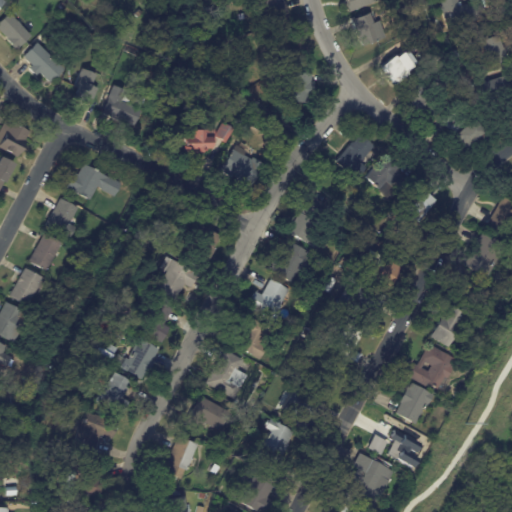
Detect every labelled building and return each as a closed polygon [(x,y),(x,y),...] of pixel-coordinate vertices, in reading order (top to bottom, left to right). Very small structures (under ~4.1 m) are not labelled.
[(284,0),(289,18),(257,26),(252,7),(254,6),(252,1),(256,0),(284,0)] [(382,0),(350,13),(345,1),(348,0),(382,0)] [(484,0),(491,0),(496,18),(450,30),(445,10),(438,12),(437,5),(443,4),(441,0),(462,0),(463,6),(484,0)] [(62,2),(67,6),(62,11),(58,7),(62,2)] [(140,9),(143,13),(139,18),(135,14),(140,9)] [(16,21),(30,37),(16,50),(6,39),(7,39),(0,31),(0,21),(9,13),(16,21)] [(389,37),(364,47),(362,42),(360,42),(351,19),(356,17),(357,20),(372,13),(376,24),(382,21),(389,37)] [(479,27),(481,34),(473,36),(471,29),(479,27)] [(87,32),(95,36),(92,43),(84,39),(87,32)] [(501,43),(507,61),(490,67),(481,41),(498,35),(501,43)] [(47,54),(64,70),(50,84),(39,73),(36,77),(28,69),(31,66),(23,57),(36,43),(47,54)] [(458,49),(462,60),(451,65),(447,54),(458,49)] [(389,76),(381,66),(394,55),(396,57),(402,52),(413,65),(406,71),(408,73),(395,84),(389,76)] [(312,76),(312,81),(314,82),(313,99),(309,99),(309,104),(276,101),(279,71),(312,74),(312,76)] [(71,74),(84,80),(86,73),(100,79),(98,84),(106,87),(99,103),(90,99),(88,105),(59,92),(67,73),(71,74)] [(408,97),(407,96),(421,83),(445,108),(431,120),(424,113),(423,114),(411,102),(412,102),(408,97)] [(132,125),(103,115),(114,86),(126,90),(121,102),(142,109),(135,127),(132,125)] [(448,130),(442,122),(453,113),(464,126),(453,135),(448,130)] [(25,140),(24,141),(25,142),(16,158),(0,148),(0,130),(6,120),(29,133),(25,140)] [(462,147),(462,146),(463,146),(455,136),(474,120),(486,134),(467,150),(465,148),(464,149),(462,147)] [(225,143),(215,137),(223,124),(233,130),(225,143)] [(195,155),(177,155),(177,139),(192,139),(192,131),(215,131),(215,147),(211,147),(211,150),(205,150),(205,155),(195,155)] [(335,162),(352,142),(353,144),(362,134),(375,146),(365,157),(370,161),(366,167),(368,168),(358,181),(335,162)] [(236,146),(245,152),(244,155),(251,160),(252,158),(264,165),(248,192),(234,184),(237,179),(232,176),(230,178),(220,172),(235,146),(236,146)] [(400,170),(400,171),(399,172),(407,180),(389,199),(366,177),(386,157),(400,170)] [(0,158),(12,165),(0,188),(0,158)] [(110,179),(121,185),(115,197),(96,188),(90,201),(66,188),(73,174),(77,176),(83,165),(110,179)] [(432,203),(433,204),(416,227),(401,216),(417,192),(432,203)] [(511,219),(504,234),(488,225),(503,197),(511,201),(511,219)] [(53,210),(59,199),(77,209),(68,225),(75,229),(68,240),(44,226),(53,210)] [(308,205),(332,218),(316,249),(288,234),(299,214),(301,215),(307,204),(308,205)] [(375,217),(379,213),(383,217),(379,221),(375,217)] [(209,231),(220,237),(214,248),(216,250),(205,271),(182,259),(193,239),(194,239),(201,227),(209,231)] [(153,229),(158,232),(154,239),(149,236),(153,229)] [(506,247),(489,279),(465,266),(483,234),(506,247)] [(49,266),(46,272),(29,262),(43,235),(61,245),(49,266)] [(309,253),(293,283),(268,270),(275,257),(281,260),(290,243),(309,253)] [(389,262),(400,268),(389,291),(356,274),(363,259),(364,259),(367,252),(389,262)] [(199,276),(192,289),(185,285),(176,303),(155,291),(163,276),(158,274),(167,257),(199,276)] [(352,264),(349,272),(344,270),(348,262),(352,264)] [(43,279),(27,308),(9,298),(24,269),(43,279)] [(336,280),(329,296),(323,293),(331,278),(336,280)] [(289,290),(273,320),(248,308),(256,292),(263,296),(270,280),(289,290)] [(383,300),(374,315),(367,311),(363,319),(342,307),(356,283),(383,299),(383,300)] [(166,308),(161,315),(155,311),(149,318),(147,316),(145,318),(141,315),(154,297),(167,307),(166,308)] [(0,314),(3,309),(6,303),(30,316),(14,344),(0,336),(0,314)] [(427,338),(440,315),(441,316),(447,306),(464,316),(446,349),(427,338)] [(271,330),(263,345),(268,348),(261,361),(238,348),(246,334),(235,328),(243,314),(271,330)] [(164,342),(169,326),(147,319),(142,335),(164,342)] [(362,334),(348,361),(334,354),(339,344),(334,342),(343,325),(362,334)] [(115,348),(91,336),(84,349),(108,361),(115,348)] [(158,352),(153,360),(155,362),(147,377),(125,364),(139,340),(158,351),(158,352)] [(7,369),(0,365),(0,344),(7,348),(4,355),(12,358),(10,361),(13,363),(11,367),(9,366),(7,369)] [(432,348),(454,360),(449,367),(452,369),(446,380),(443,378),(436,390),(426,385),(425,388),(405,377),(412,365),(415,367),(427,345),(432,348)] [(241,360),(243,361),(237,371),(247,377),(234,400),(206,384),(218,361),(220,362),(226,352),(241,360)] [(128,389),(122,400),(127,403),(120,417),(95,404),(100,394),(101,395),(107,383),(108,384),(113,375),(130,384),(128,389)] [(427,407),(425,405),(424,408),(423,411),(422,410),(413,426),(394,415),(399,405),(398,404),(406,388),(408,389),(410,384),(433,396),(427,407)] [(323,405),(311,426),(308,424),(304,431),(295,425),(298,420),(281,410),(295,387),(324,403),(323,405)] [(209,426),(204,424),(199,435),(182,426),(198,397),(234,416),(224,434),(209,426)] [(108,439),(97,435),(91,450),(74,443),(82,423),(84,424),(88,414),(117,426),(112,440),(108,439)] [(293,433),(287,445),(288,446),(279,461),(277,460),(271,471),(254,462),(270,432),(264,429),(265,427),(263,426),(266,421),(268,422),(269,420),(293,433)] [(383,455),(409,468),(415,457),(411,455),(417,442),(391,429),(386,439),(390,441),(383,455)] [(378,455),(384,441),(370,435),(364,449),(378,455)] [(195,446),(182,481),(163,474),(177,439),(195,446)] [(376,456),(392,465),(389,469),(393,471),(387,481),(390,482),(378,504),(391,511),(390,511),(361,511),(339,499),(347,485),(349,487),(358,471),(352,468),(360,454),(372,462),(376,456)] [(96,465),(95,481),(102,482),(101,499),(71,497),(74,462),(96,464),(96,465)] [(274,485),(266,499),(272,503),(266,511),(252,511),(235,502),(241,492),(243,493),(255,473),(274,484),(274,485)] [(165,511),(163,501),(185,498),(187,511),(165,511)]
